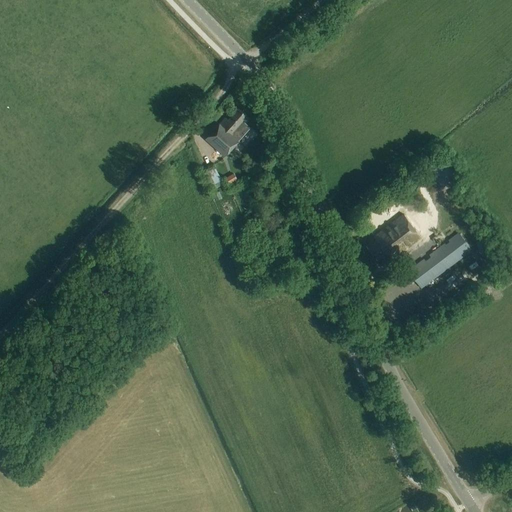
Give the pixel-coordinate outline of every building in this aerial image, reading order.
[(205,140),(225,157),(239,141),(234,137),(240,130),(247,130),(246,124),(250,119),(238,109),(228,120),(225,117),(205,140)] [(238,180),(234,174),(227,179),(231,185),(238,180)] [(366,246),(377,260),(386,253),(391,260),(421,237),(404,215),(374,237),(375,239),(366,246)] [(410,271),(422,287),(471,250),(459,234),(410,271)] [(240,242),(236,235),(231,238),(235,245),(240,242)]
